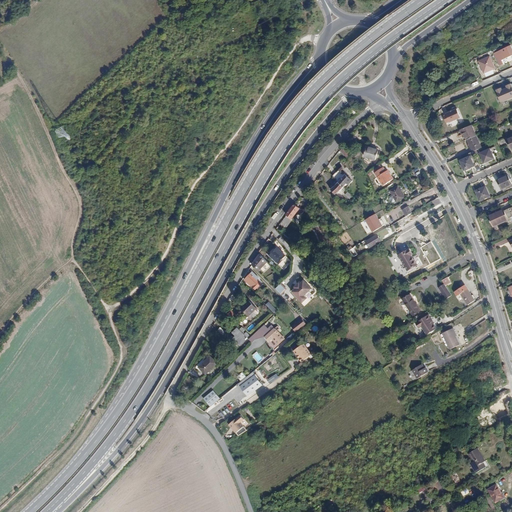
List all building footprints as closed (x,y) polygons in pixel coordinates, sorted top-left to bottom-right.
[(511,56),(511,47),(511,46),(494,54),(500,66),(504,65),(502,61),(511,56)] [(503,87),(496,90),(501,102),(511,96),(511,83),(507,85),(507,86),(503,88),(503,87)] [(461,117),(458,108),(446,112),(447,114),(443,115),(446,123),(461,117)] [(472,123),(460,128),(462,133),(463,132),(467,140),(468,139),(473,150),(482,147),(472,123)] [(344,141),(347,145),(352,140),(349,136),(344,141)] [(343,149),(351,158),(355,154),(347,146),(343,149)] [(367,146),(363,155),(373,160),(377,150),(367,146)] [(492,149),(481,153),(485,163),(495,159),(492,149)] [(471,156),(461,160),(465,171),(475,167),(471,156)] [(382,166),(374,171),(382,185),(393,178),(387,169),(385,170),(382,166)] [(333,173),(339,180),(343,185),(347,182),(350,184),(352,182),(345,174),(343,176),(338,169),(333,173)] [(508,174),(498,178),(502,188),(511,184),(508,174)] [(343,185),(339,180),(331,187),(335,192),(343,185)] [(400,185),(392,189),(397,200),(404,197),(401,191),(402,191),(400,185)] [(485,185),(474,189),(478,199),(489,195),(485,185)] [(440,197),(434,200),(438,207),(444,204),(440,197)] [(296,202),(288,212),(293,216),(298,209),(299,211),(302,207),(296,202)] [(402,209),(406,216),(412,213),(408,206),(402,209)] [(503,208),(488,215),(493,226),(508,219),(508,217),(511,215),(511,207),(511,206),(504,210),(503,208)] [(375,213),(365,219),(372,231),(382,226),(375,213)] [(421,216),(414,221),(417,225),(424,220),(421,216)] [(379,233),(366,240),(370,248),(383,241),(379,233)] [(275,237),(271,242),(274,245),(270,249),(271,250),(269,253),(278,262),(284,254),(281,251),(285,247),(275,237)] [(410,248),(398,254),(406,271),(417,265),(414,258),(413,258),(411,255),(413,253),(410,248)] [(259,251),(252,262),(258,269),(266,260),(259,251)] [(249,274),(244,278),(251,286),(252,285),(255,288),(260,283),(249,271),(248,273),(249,274)] [(448,276),(442,280),(445,285),(451,282),(448,276)] [(304,280),(292,291),(302,302),(307,297),(306,295),(313,289),(304,280)] [(280,281),(275,286),(281,292),(286,288),(280,281)] [(465,284),(454,291),(458,296),(461,294),(469,305),(475,300),(465,284)] [(439,288),(445,299),(450,297),(443,285),(439,288)] [(402,300),(411,315),(418,311),(408,296),(402,300)] [(268,301),(266,304),(273,312),(276,310),(268,301)] [(255,302),(246,309),(253,317),(261,310),(255,302)] [(229,316),(234,323),(237,320),(232,313),(229,316)] [(430,313),(417,322),(420,327),(422,325),(428,334),(437,328),(434,323),(436,322),(430,313)] [(302,319),(291,326),(295,332),(306,325),(302,319)] [(276,326),(266,335),(270,341),(273,338),(278,344),(285,339),(278,330),(279,330),(276,326)] [(220,330),(225,335),(228,332),(223,327),(220,330)] [(453,327),(443,332),(450,349),(461,345),(453,327)] [(238,328),(233,332),(237,336),(234,338),(240,345),(247,338),(238,328)] [(303,341),(293,349),(301,360),(311,353),(303,341)] [(258,362),(263,359),(257,351),(252,355),(258,362)] [(213,357),(200,368),(207,375),(219,365),(213,357)] [(424,364),(412,370),(417,378),(429,372),(424,364)] [(256,372),(242,384),(249,394),(264,382),(256,372)] [(276,373),(267,380),(270,384),(279,377),(276,373)] [(241,415),(230,425),(238,433),(246,428),(241,423),(245,419),(241,415)] [(479,448),(470,453),(475,461),(471,463),(476,473),(486,468),(484,463),(486,462),(479,448)] [(497,484),(488,489),(495,503),(505,498),(497,484)]
